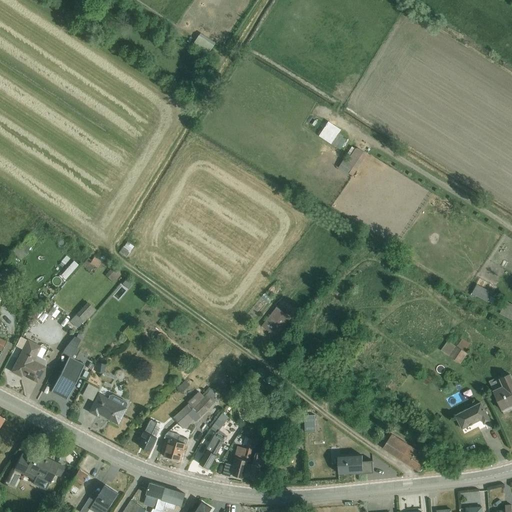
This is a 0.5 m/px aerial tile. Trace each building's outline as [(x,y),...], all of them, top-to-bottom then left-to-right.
[(200,34),(192,45),(207,56),(216,44),(200,34)] [(319,137),(340,151),(347,140),(343,138),(344,137),(339,134),(341,130),(328,122),(319,137)] [(356,149),(355,149),(352,147),(346,156),(349,158),(347,163),(343,161),(338,168),(348,175),(349,174),(353,177),(367,155),(357,148),(356,149)] [(17,246),(12,253),(21,260),(26,254),(25,254),(36,240),(29,234),(18,247),(17,246)] [(127,242),(123,247),(119,253),(126,258),(130,252),(134,247),(127,242)] [(90,264),(97,268),(101,262),(93,257),(90,264)] [(73,261),(60,276),(65,280),(78,266),(73,261)] [(3,262),(0,265),(0,285),(13,271),(3,262)] [(114,270),(108,279),(114,284),(121,275),(114,270)] [(88,302),(70,321),(77,329),(76,329),(78,331),(79,330),(78,329),(78,328),(84,322),(90,317),(96,311),(88,302)] [(511,304),(506,302),(499,314),(511,321),(511,304)] [(52,307),(48,314),(54,319),(55,318),(59,312),(52,307)] [(276,338),(292,318),(277,307),(262,327),(276,338)] [(68,356),(50,392),(66,400),(84,364),(74,359),(79,350),(76,348),(80,340),(79,340),(81,336),(77,334),(75,338),(73,337),(62,353),(68,356)] [(22,350),(11,372),(21,377),(22,375),(37,383),(45,367),(46,364),(45,362),(44,361),(44,360),(42,358),(41,359),(36,356),(41,347),(27,340),(26,341),(20,337),(15,347),(22,350)] [(448,341),(441,351),(459,364),(468,354),(465,352),(470,345),(463,339),(457,347),(448,341)] [(96,364),(95,372),(104,373),(105,365),(96,364)] [(253,377),(253,378),(261,384),(265,377),(266,378),(268,375),(267,375),(267,374),(260,368),(253,377)] [(189,378),(198,387),(200,386),(202,384),(201,382),(197,378),(194,374),(193,374),(189,378)] [(511,379),(510,374),(499,379),(499,380),(490,384),(502,411),(511,406),(511,379)] [(422,384),(427,387),(432,378),(428,375),(422,384)] [(177,389),(179,391),(179,392),(182,394),(189,387),(190,386),(189,384),(186,381),(185,381),(177,389)] [(87,384),(82,396),(93,401),(98,390),(87,384)] [(187,391),(191,395),(197,390),(194,386),(193,385),(187,391)] [(461,392),(465,400),(476,395),(472,387),(461,392)] [(197,406),(212,389),(210,388),(208,389),(203,395),(199,392),(188,403),(189,404),(173,418),(178,424),(178,423),(194,409),(197,406)] [(178,423),(178,424),(184,430),(194,420),(196,423),(215,404),(218,400),(214,396),(216,393),(212,389),(197,406),(194,409),(178,423)] [(287,389),(283,394),(289,400),(293,395),(293,394),(287,389)] [(274,390),(268,393),(272,402),(278,400),(274,390)] [(99,393),(89,412),(96,416),(98,413),(107,418),(119,424),(127,408),(126,408),(128,405),(127,402),(113,395),(110,396),(109,399),(99,393)] [(484,424),(490,421),(481,403),(455,416),(462,430),(470,426),(473,425),(473,424),(482,420),(484,424)] [(208,450),(200,465),(209,470),(228,437),(220,431),(222,427),(223,428),(225,426),(224,426),(229,418),(223,414),(223,413),(220,411),(209,427),(211,428),(216,433),(211,442),(207,449),(208,450)] [(308,416),(304,416),(305,433),(308,432),(316,432),(315,415),(308,416)] [(144,438),(141,445),(144,447),(143,448),(151,452),(157,438),(156,438),(160,429),(158,429),(160,424),(151,420),(145,432),(144,432),(142,437),(144,438)] [(169,440),(164,457),(178,461),(179,461),(181,461),(185,444),(186,445),(188,439),(180,437),(181,435),(169,432),(166,435),(164,438),(164,439),(169,440)] [(383,448),(419,472),(422,471),(428,461),(416,453),(417,451),(392,435),(383,448)] [(244,477),(247,464),(248,463),(250,463),(254,448),(256,449),(258,441),(252,439),(249,439),(246,448),(238,446),(232,466),(236,467),(233,476),(243,479),(244,477)] [(247,464),(244,477),(251,478),(251,479),(253,481),(257,482),(259,480),(260,480),(261,467),(264,467),(265,455),(272,457),(276,442),(265,439),(264,439),(264,440),(261,453),(255,452),(253,465),(248,464),(247,464)] [(54,474),(58,465),(48,460),(47,462),(43,461),(42,460),(43,459),(33,454),(34,452),(33,452),(29,460),(22,457),(21,456),(22,454),(21,454),(13,470),(33,481),(32,484),(46,491),(54,474)] [(363,455),(338,457),(339,474),(354,473),(354,474),(374,473),(373,461),(363,462),(363,455)] [(58,465),(54,474),(60,477),(64,468),(58,465)] [(75,494),(86,476),(78,470),(70,483),(67,481),(64,486),(75,494)] [(148,495),(146,500),(156,506),(158,500),(161,500),(165,488),(164,488),(151,484),(147,495),(148,495)] [(91,509),(95,511),(106,511),(119,494),(105,486),(99,495),(91,509)] [(175,505),(182,507),(185,494),(165,488),(161,500),(158,500),(156,506),(155,510),(153,509),(151,511),(163,511),(166,506),(174,509),(175,505)] [(80,511),(88,511),(91,509),(99,495),(94,492),(94,491),(80,511)] [(148,511),(131,501),(123,511),(148,511)] [(210,511),(212,509),(206,504),(202,502),(195,511),(191,511),(190,511),(210,511)]
